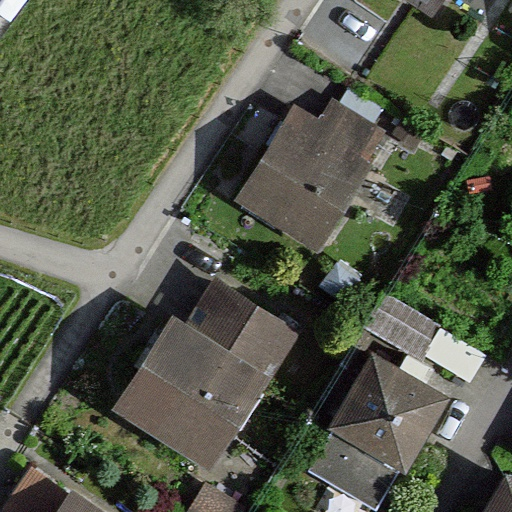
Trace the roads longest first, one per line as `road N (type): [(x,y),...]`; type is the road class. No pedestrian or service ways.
road 1 (residential): [(112,273),(292,0)]
road 2 (residential): [(0,449),(112,273)]
road 3 (residential): [(433,511),(511,371)]
